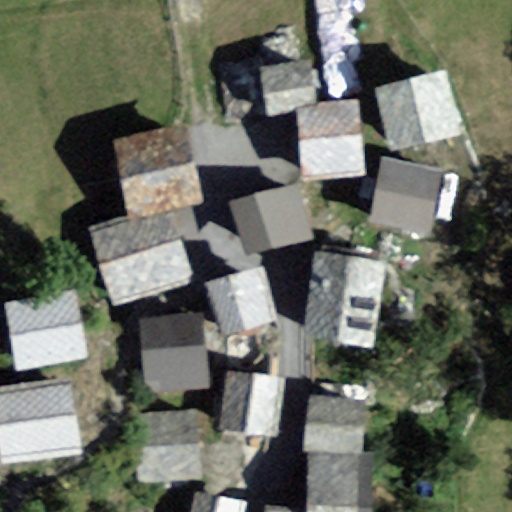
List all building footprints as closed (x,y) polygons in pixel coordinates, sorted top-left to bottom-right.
[(310,59),(257,66),(264,115),(317,108),(310,59)] [(445,70),(373,86),(388,150),(460,134),(445,70)] [(356,105),(295,111),(302,181),(363,175),(356,105)] [(185,123),(113,138),(130,218),(202,203),(185,123)] [(443,169),(380,157),(368,222),(430,234),(443,169)] [(298,183),(229,200),(243,256),(312,239),(298,183)] [(91,234),(113,304),(191,281),(170,210),(91,234)] [(385,262),(314,251),(301,336),(372,347),(385,262)] [(263,265),(204,281),(219,335),(279,319),(263,265)] [(75,289),(3,302),(15,370),(87,357),(75,289)] [(202,312),(138,317),(144,393),(208,387),(202,312)] [(285,376),(226,370),(219,430),(279,437),(285,376)] [(69,376),(0,386),(0,464),(81,453),(69,376)] [(366,400),(307,396),(303,449),(362,453),(366,400)] [(135,481),(201,479),(198,408),(132,410),(135,481)] [(305,511),(369,511),(372,455),(309,452),(305,508),(305,511)] [(244,511),(246,503),(192,492),(187,511),(244,511)]
